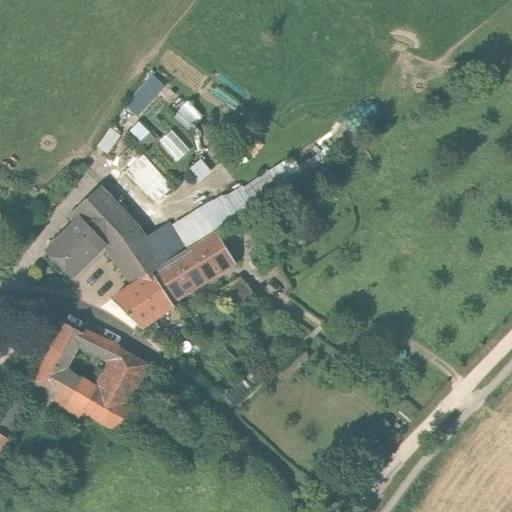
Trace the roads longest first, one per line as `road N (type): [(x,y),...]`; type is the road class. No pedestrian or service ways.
road 1 (residential): [(298,491),(133,340),(75,308),(0,296)]
road 2 (track): [(511,338),(351,511)]
